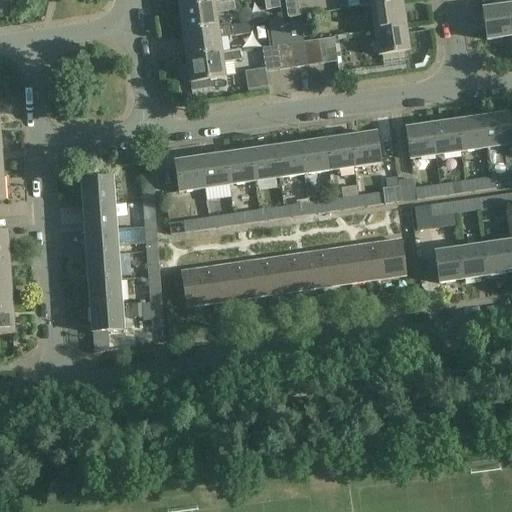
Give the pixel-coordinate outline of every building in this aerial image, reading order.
[(176,0),(178,9),(212,4),(211,0),(176,0)] [(269,0),(271,10),(280,9),(278,0),(269,0)] [(300,17),(297,0),(284,0),(287,18),(300,17)] [(357,0),(347,0),(344,0),(347,25),(361,23),(357,0)] [(234,1),(212,4),(178,9),(182,34),(216,29),(214,15),(235,12),(234,1)] [(400,2),(370,6),(374,32),(404,27),(400,2)] [(511,39),(511,30),(509,9),(483,12),(487,43),(511,39)] [(230,27),(216,29),(182,34),(185,59),(220,54),(217,40),(232,38),(230,27)] [(408,55),(404,27),(374,32),(378,59),(408,55)] [(319,42),(322,66),(337,64),(334,40),(319,42)] [(319,42),(304,44),(308,68),(322,66),(319,42)] [(304,44),(289,46),(293,71),(308,68),(304,44)] [(281,72),(293,71),(289,46),(277,48),(281,72)] [(262,50),(265,75),(281,72),(277,48),(262,50)] [(240,51),(220,54),(185,59),(189,86),(224,81),(221,65),(241,62),(240,51)] [(483,122),(487,152),(511,149),(506,118),(483,122)] [(483,122),(458,125),(462,156),(487,152),(483,122)] [(462,156),(458,125),(433,129),(437,159),(462,156)] [(437,159),(433,129),(406,133),(410,163),(437,159)] [(375,137),(351,141),(355,171),(379,167),(375,137)] [(351,141),(325,145),(329,175),(355,171),(351,141)] [(329,175),(325,145),(301,148),(305,178),(329,175)] [(305,178),(301,148),(277,152),(281,182),(305,178)] [(277,152),(252,155),(255,185),(281,182),(277,152)] [(252,155),(226,159),(230,189),(255,185),(252,155)] [(226,159),(202,163),(206,193),(230,189),(226,159)] [(206,193),(202,163),(174,167),(178,197),(206,193)] [(511,176),(491,179),(493,191),(511,188),(511,176)] [(141,204),(154,203),(152,178),(140,179),(141,204)] [(491,179),(466,183),(467,195),(493,191),(491,179)] [(83,208),(113,206),(112,183),(81,185),(83,208)] [(467,195),(466,183),(441,186),(443,198),(467,195)] [(443,198),(441,186),(415,190),(415,202),(443,198)] [(384,207),(383,194),(358,198),(360,210),(384,207)] [(505,197),(479,200),(481,212),(507,209),(505,197)] [(360,210),(358,198),(333,201),(334,214),(360,210)] [(481,212),(479,200),(454,204),(455,216),(481,212)] [(333,201),(308,205),(310,217),(334,214),(333,201)] [(154,203),(141,204),(143,228),(156,227),(154,203)] [(455,216),(454,204),(430,207),(431,219),(455,216)] [(308,205),(284,208),(286,221),(310,217),(308,205)] [(113,206),(83,208),(84,232),(115,230),(113,206)] [(284,208),(259,212),(261,225),(286,221),(284,208)] [(261,225),(259,212),(234,216),(236,228),(261,225)] [(236,228),(234,216),(209,219),(211,232),(236,228)] [(211,232),(209,219),(191,222),(193,234),(211,232)] [(156,227),(143,228),(145,253),(158,252),(156,227)] [(115,230),(84,232),(86,257),(117,255),(115,230)] [(400,245),(373,249),(378,283),(405,279),(400,245)] [(511,276),(511,246),(511,245),(486,249),(490,280),(511,276)] [(373,249),(347,253),(351,287),(378,283),(373,249)] [(490,280),(486,249),(461,253),(465,283),(490,280)] [(159,277),(158,252),(145,253),(147,278),(159,277)] [(351,287),(347,253),(318,257),(322,292),(351,287)] [(465,283),(461,253),(435,257),(439,287),(465,283)] [(117,255),(86,257),(88,282),(119,280),(117,255)] [(322,292),(318,257),(292,261),(297,295),(322,292)] [(0,285),(9,285),(8,260),(0,260),(0,285)] [(292,261),(264,265),(269,300),(297,295),(292,261)] [(264,265),(238,269),(242,303),(269,300),(264,265)] [(238,269),(210,273),(215,307),(242,303),(238,269)] [(215,307),(210,273),(181,277),(186,312),(215,307)] [(161,302),(159,277),(147,278),(149,303),(161,302)] [(120,305),(119,280),(88,282),(90,307),(120,305)] [(0,310),(11,310),(9,285),(0,285),(0,310)] [(163,330),(161,302),(149,303),(150,315),(151,331),(163,330)] [(122,334),(120,305),(90,307),(92,337),(122,334)] [(143,318),(142,305),(131,306),(132,319),(143,318)] [(11,310),(0,310),(0,338),(13,337),(11,310)] [(130,324),(139,347),(153,341),(144,318),(130,324)] [(67,356),(82,354),(80,343),(66,345),(67,356)] [(128,420),(105,424),(106,433),(130,430),(128,420)]
